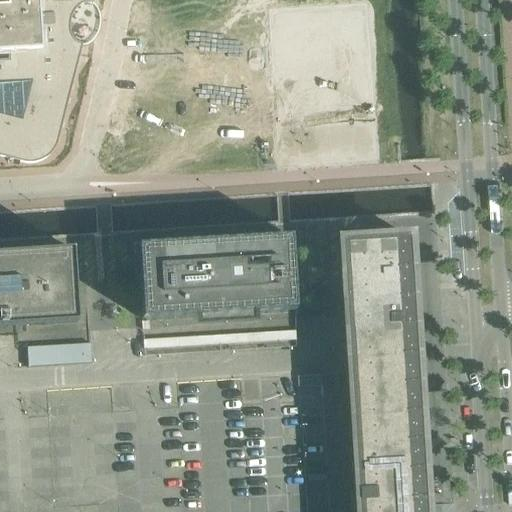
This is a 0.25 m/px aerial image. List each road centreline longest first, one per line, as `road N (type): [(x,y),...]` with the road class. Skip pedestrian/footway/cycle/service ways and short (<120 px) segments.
road 1 (secondary): [(456,0),(474,316)]
road 2 (secondary): [(500,315),(481,0)]
road 3 (secondary): [(511,511),(500,315)]
road 4 (secondary): [(474,316),(485,511)]
road 5 (residential): [(124,0),(84,181)]
